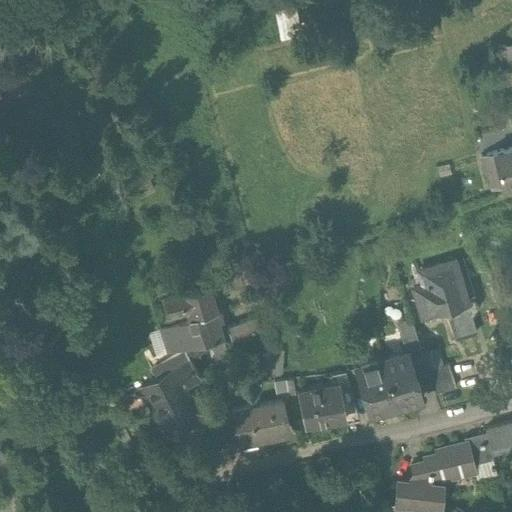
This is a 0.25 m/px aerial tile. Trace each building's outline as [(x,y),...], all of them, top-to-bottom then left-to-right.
[(286,3),(275,6),(281,36),(292,33),(286,3)] [(511,147),(492,152),(501,185),(511,182),(511,147)] [(501,185),(492,152),(481,155),(486,177),(489,176),(492,188),(501,185)] [(454,262),(420,272),(423,284),(413,287),(423,318),(446,311),(449,318),(469,312),(454,262)] [(238,270),(221,276),(226,290),(243,284),(238,270)] [(208,287),(182,294),(187,311),(188,316),(215,311),(208,287)] [(187,311),(182,294),(164,300),(169,316),(187,311)] [(215,311),(188,316),(190,320),(192,329),(206,325),(212,342),(223,338),(224,338),(219,323),(223,321),(220,310),(215,311)] [(255,316),(228,328),(234,347),(246,342),(245,336),(260,331),(255,316)] [(206,325),(192,329),(190,320),(179,324),(184,348),(212,342),(206,325)] [(179,324),(161,330),(172,360),(187,352),(184,348),(179,324)] [(428,375),(413,327),(400,331),(407,355),(415,379),(428,375)] [(223,338),(212,342),(218,366),(230,362),(223,338)] [(172,360),(152,371),(156,380),(143,389),(144,390),(190,362),(202,380),(203,379),(187,352),(172,360)] [(389,360),(382,362),(397,408),(409,405),(410,406),(423,402),(415,379),(407,355),(400,357),(400,355),(388,358),(389,360)] [(199,420),(184,389),(202,380),(190,362),(144,390),(153,409),(166,436),(183,429),(183,430),(199,420)] [(382,362),(376,364),(375,362),(364,365),(365,368),(357,370),(364,392),(371,418),(397,410),(397,408),(382,362)] [(449,368),(428,375),(435,398),(456,391),(449,368)] [(364,392),(357,370),(347,373),(347,374),(352,396),(364,392)] [(352,396),(347,374),(331,376),(334,387),(339,386),(346,419),(358,416),(352,396)] [(296,382),(286,383),(289,396),(297,394),(296,382)] [(286,383),(278,384),(280,397),(289,396),(286,383)] [(334,387),(301,393),(308,427),(346,419),(339,386),(334,387)] [(143,389),(124,399),(133,418),(153,409),(144,390),(143,389)] [(133,418),(124,399),(113,405),(134,451),(146,446),(133,418)] [(283,403),(252,411),(252,410),(233,415),(241,448),(259,443),(259,442),(289,434),(286,420),(287,420),(283,403)] [(511,422),(485,430),(486,434),(492,455),(511,449),(511,422)] [(486,434),(465,440),(466,444),(473,467),(494,461),(492,455),(486,434)] [(466,444),(436,452),(437,456),(424,460),(425,463),(412,466),(414,473),(408,483),(398,483),(396,508),(441,511),(443,486),(443,483),(475,474),(473,467),(466,444)]
